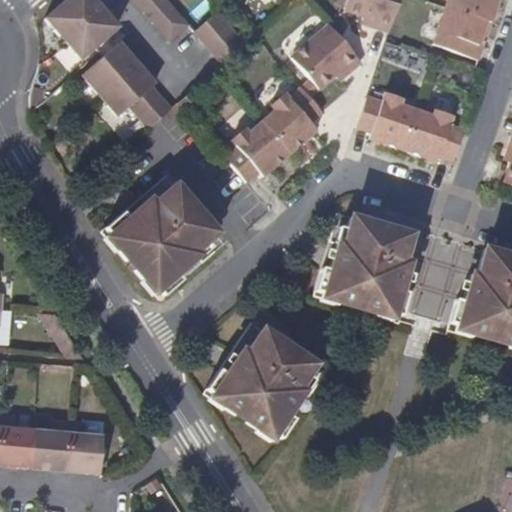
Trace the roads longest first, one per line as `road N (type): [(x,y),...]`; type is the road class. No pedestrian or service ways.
road 1 (residential): [(134,344),(341,177),(456,208)]
road 2 (residential): [(242,511),(134,344)]
road 3 (residential): [(456,208),(511,42)]
road 4 (residential): [(134,344),(46,210)]
road 5 (residential): [(46,210),(14,138),(4,68)]
road 6 (residential): [(109,511),(110,502),(0,492)]
